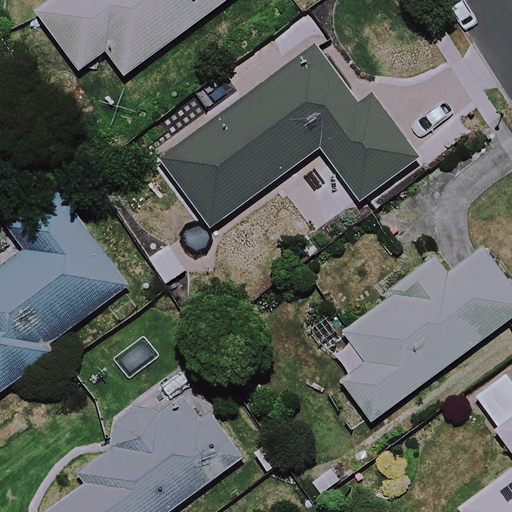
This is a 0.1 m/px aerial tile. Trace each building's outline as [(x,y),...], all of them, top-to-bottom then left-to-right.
[(66,0),(41,18),(81,74),(108,54),(126,79),(234,0),(66,0)] [(278,83),(256,52),(192,96),(214,128),(164,162),(210,229),(273,186),(310,239),(421,162),(379,101),(363,112),(323,53),(278,83)] [(0,396),(134,291),(59,195),(12,232),(30,253),(0,276),(0,396)] [(450,280),(438,264),(367,317),(386,344),(340,378),(374,424),(511,321),(511,288),(486,253),(450,280)] [(177,511),(243,464),(177,374),(106,426),(123,449),(86,477),(93,486),(57,511),(177,511)] [(511,511),(511,382),(508,377),(476,400),(511,450),(511,473),(461,510),(461,511),(511,511)]
